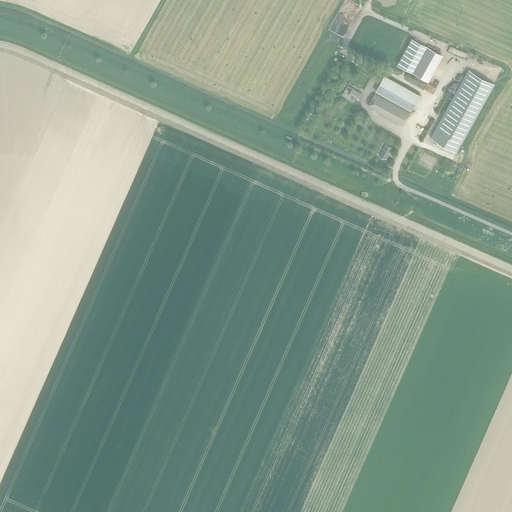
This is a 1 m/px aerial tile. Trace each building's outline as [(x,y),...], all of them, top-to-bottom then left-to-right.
[(414,39),(399,65),(413,73),(427,46),(414,39)] [(427,46),(413,73),(426,80),(441,54),(427,46)] [(494,83),(469,69),(431,138),(435,140),(437,141),(456,152),(494,83)] [(420,95),(385,75),(376,91),(411,111),(420,95)] [(362,94),(348,85),(342,95),(349,99),(351,96),(359,100),(362,94)] [(403,125),(410,112),(375,92),(368,105),(403,125)] [(379,155),(384,158),(391,148),(385,145),(379,155)]
